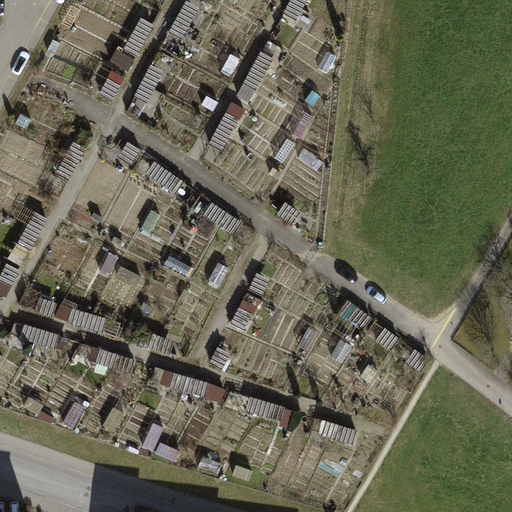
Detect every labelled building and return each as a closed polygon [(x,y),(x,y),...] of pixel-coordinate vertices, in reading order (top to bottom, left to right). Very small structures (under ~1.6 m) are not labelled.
[(308,0),(290,0),(284,12),(297,20),(308,0)] [(199,10),(186,2),(169,31),(182,39),(199,10)] [(331,13),(315,4),(310,12),(326,21),(331,13)] [(155,27),(139,19),(122,48),(138,57),(155,27)] [(175,63),(158,54),(135,94),(152,104),(175,63)] [(274,60),(263,54),(245,84),(257,91),(274,60)] [(121,84),(108,77),(99,93),(112,100),(121,84)] [(240,121),(227,113),(210,144),(223,151),(240,121)] [(141,148),(128,140),(118,157),(131,165),(141,148)] [(86,148),(73,141),(56,171),(69,178),(86,148)] [(184,182),(146,156),(137,169),(175,195),(184,182)] [(301,213),(287,203),(278,216),(292,225),(301,213)] [(243,224),(214,204),(206,215),(234,235),(243,224)] [(48,219),(35,212),(17,243),(31,250),(48,219)] [(21,271),(7,263),(0,275),(0,293),(6,297),(21,271)] [(271,281),(257,273),(248,289),(262,297),(271,281)] [(263,303),(249,295),(242,308),(256,316),(263,303)] [(58,304),(42,300),(37,314),(54,319),(58,304)] [(370,318),(357,309),(349,321),(362,330),(370,318)] [(109,320),(78,311),(74,327),(104,336),(109,320)] [(249,317),(238,311),(230,326),(241,332),(249,317)] [(61,336),(26,326),(23,339),(58,349),(61,336)] [(399,339),(383,328),(376,339),(391,350),(399,339)] [(175,342),(142,332),(138,345),(171,354),(175,342)] [(231,354),(218,347),(210,362),(222,369),(231,354)] [(135,360),(100,349),(96,362),(132,373),(135,360)] [(429,359),(414,349),(406,361),(421,371),(429,359)] [(211,385),(178,375),(174,386),(207,396),(211,385)] [(295,411),(250,398),(247,409),(292,422),(295,411)] [(123,420),(111,413),(105,424),(117,431),(123,420)] [(358,430),(324,420),(320,435),(354,444),(358,430)] [(142,437),(126,429),(121,441),(137,448),(142,437)] [(176,455),(158,447),(153,457),(171,465),(176,455)] [(221,466),(203,458),(199,469),(217,477),(221,466)] [(252,471),(237,467),(234,477),(250,481),(252,471)]
